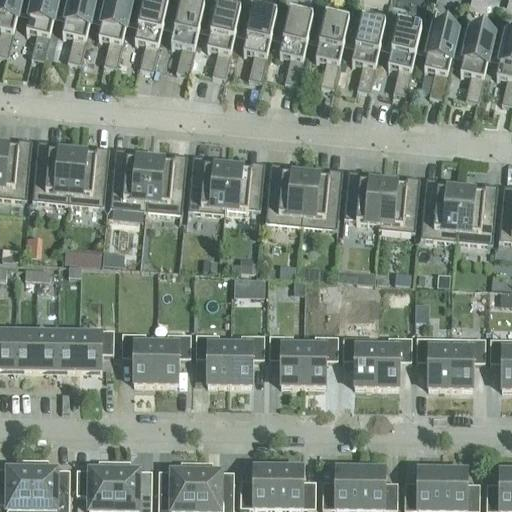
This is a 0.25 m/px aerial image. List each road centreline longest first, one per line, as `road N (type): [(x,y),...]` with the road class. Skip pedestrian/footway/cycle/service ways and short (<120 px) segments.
road 1 (residential): [(0,105),(511,154)]
road 2 (residential): [(511,436),(0,429)]
